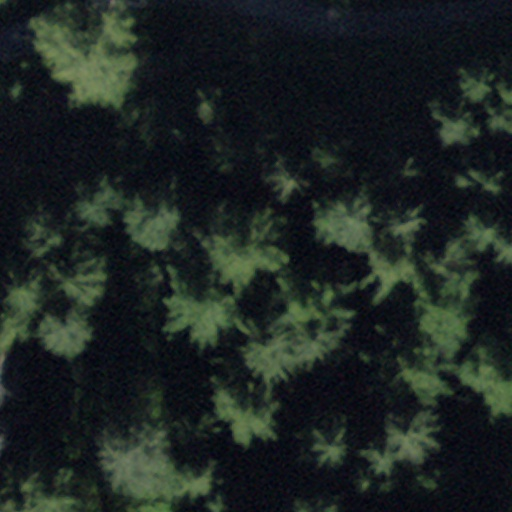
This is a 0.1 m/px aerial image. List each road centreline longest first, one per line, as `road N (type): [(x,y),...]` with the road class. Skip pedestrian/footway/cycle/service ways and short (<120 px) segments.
road 1 (track): [(0,141),(192,32),(200,0)]
road 2 (track): [(288,0),(304,11),(460,8)]
